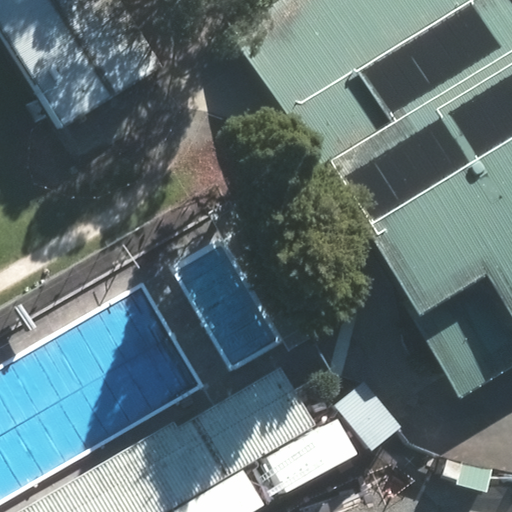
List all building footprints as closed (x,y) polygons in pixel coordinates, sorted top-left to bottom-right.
[(165,64),(123,0),(0,0),(0,15),(70,125),(165,64)] [(511,0),(271,0),(220,33),(439,396),(511,351),(511,0)] [(285,341),(223,238),(170,270),(232,373),(285,341)] [(0,366),(0,508),(201,387),(139,283),(0,366)] [(261,368),(16,511),(179,511),(303,439),(261,368)]
